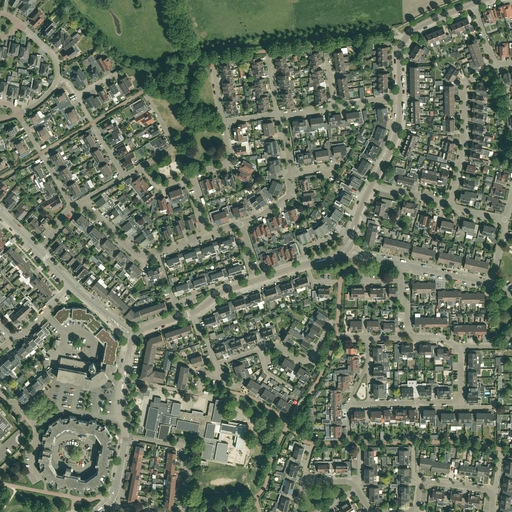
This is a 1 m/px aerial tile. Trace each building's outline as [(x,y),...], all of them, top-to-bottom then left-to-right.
[(23,0),(26,3),(20,10),(26,16),(33,9),(29,5),(33,0),(23,0)] [(511,17),(511,10),(511,5),(506,7),(505,5),(502,6),(505,16),(508,16),(508,17),(509,18),(511,17)] [(496,19),(505,16),(502,6),(498,7),(499,8),(494,10),(496,19)] [(37,9),(29,18),(32,20),(30,22),(35,27),(38,24),(39,25),(43,20),(39,17),(42,14),(42,13),(37,9)] [(486,11),(483,12),(485,17),(482,18),(484,23),(490,21),(491,24),(496,22),(492,10),(487,12),(486,11)] [(468,27),(470,32),(475,30),(473,24),(470,25),(467,18),(464,19),(463,18),(462,19),(462,18),(461,19),(462,20),(465,29),(468,27)] [(44,29),(41,33),(42,34),(42,35),(44,36),(45,36),(46,38),(49,35),(55,29),(52,26),(54,24),(49,19),(42,27),(44,29)] [(467,33),(465,29),(462,20),(458,22),(458,20),(457,21),(457,20),(455,21),(456,23),(459,31),(460,31),(463,30),(465,34),(467,33)] [(456,23),(453,24),(452,23),(451,23),(450,23),(450,25),(451,27),(449,29),(451,34),(457,32),(459,37),(459,36),(461,36),(460,31),(459,31),(456,23)] [(440,44),(443,43),(437,28),(436,28),(437,30),(434,31),(434,30),(432,31),(432,30),(431,31),(432,32),(435,41),(438,39),(440,44)] [(437,28),(443,43),(441,39),(444,37),(446,42),(451,40),(449,34),(446,35),(443,28),(440,29),(439,28),(438,28),(437,28)] [(71,38),(61,30),(50,41),(56,47),(60,43),(64,46),(71,38)] [(432,32),(429,34),(428,32),(427,33),(425,33),(426,35),(429,43),(433,42),(435,46),(437,45),(435,41),(432,32)] [(76,37),(73,39),(66,45),(69,48),(65,51),(61,54),(65,58),(68,56),(70,58),(77,53),(76,53),(79,51),(76,47),(73,49),(71,46),(79,40),(76,37)] [(7,53),(17,54),(18,44),(13,43),(13,42),(10,41),(7,53)] [(466,52),(478,47),(476,41),(468,44),(469,48),(465,49),(466,52)] [(502,46),(499,46),(496,46),(496,52),(499,52),(500,57),(503,57),(503,55),(509,55),(508,43),(502,43),(502,46)] [(387,53),(387,50),(388,50),(388,48),(389,48),(389,47),(387,47),(384,47),(384,44),(378,44),(378,51),(373,51),(373,53),(378,53),(387,53)] [(422,52),(427,55),(430,50),(425,46),(423,49),(416,45),(414,48),(413,47),(412,48),(411,49),(413,50),(421,55),(422,52)] [(25,58),(28,59),(30,47),(27,46),(27,48),(21,47),(19,57),(19,60),(19,61),(24,62),(24,61),(25,58)] [(343,54),(348,53),(347,47),(341,48),(341,51),(333,52),(334,56),(333,56),(333,57),(332,58),(333,59),(334,59),(343,57),(343,54)] [(467,55),(468,57),(480,52),(478,47),(466,52),(470,50),(471,53),(467,55)] [(310,59),(320,58),(319,52),(315,52),(315,49),(307,50),(308,54),(309,54),(310,59)] [(413,50),(411,53),(410,52),(409,53),(408,54),(410,55),(412,57),(410,59),(416,63),(419,57),(423,60),(425,57),(421,55),(413,50)] [(469,60),(470,62),(482,58),(480,52),(468,57),(472,55),(473,58),(469,60)] [(38,69),(38,66),(39,61),(40,58),(41,55),(37,54),(37,56),(31,55),(29,65),(35,66),(34,68),(35,69),(38,69)] [(275,58),(276,64),(286,63),(285,57),(287,57),(286,54),(279,55),(279,58),(275,58)] [(344,60),(349,59),(348,56),(343,57),(334,59),(335,62),(334,62),(334,63),(333,63),(333,65),(335,65),(335,64),(344,63),(344,60)] [(97,60),(100,66),(101,69),(104,67),(106,70),(112,67),(107,58),(104,60),(102,57),(97,60)] [(42,63),(43,62),(43,58),(40,58),(39,61),(38,66),(38,69),(37,73),(46,74),(48,64),(42,63)] [(253,68),(263,66),(262,60),(258,61),(257,58),(250,59),(251,62),(252,62),(253,68)] [(320,58),(310,59),(311,65),(310,65),(310,68),(317,67),(317,64),(321,63),(320,58)] [(482,58),(470,62),(474,61),(475,64),(471,65),(473,71),(479,68),(478,66),(484,63),(482,58)] [(101,70),(95,59),(90,62),(92,66),(91,67),(91,68),(92,69),(88,72),(92,79),(100,74),(98,71),(101,70)] [(378,63),(373,63),(373,69),(379,68),(379,65),(387,65),(387,62),(388,62),(388,60),(389,60),(389,59),(387,59),(378,59),(378,63)] [(220,71),(231,70),(230,64),(231,64),(230,61),(223,62),(224,65),(219,66),(220,71)] [(335,64),(335,65),(336,68),(334,68),(335,69),(334,69),(334,71),(336,70),(336,71),(339,70),(339,73),(346,72),(345,66),(350,65),(349,62),(344,63),(335,64)] [(281,70),(281,73),(289,71),(288,68),(287,68),(286,63),(276,64),(277,70),(281,70)] [(444,69),(456,76),(459,71),(451,67),(447,64),(446,66),(450,69),(448,71),(444,69)] [(252,74),(253,77),(260,76),(260,73),(264,72),(263,66),(253,68),(253,73),(252,74)] [(313,77),(323,75),(322,70),(318,70),(317,67),(310,68),(311,72),(312,71),(313,77)] [(76,75),(72,78),(78,87),(84,83),(82,80),(85,78),(80,68),(74,71),(76,75)] [(452,81),(456,76),(444,69),(443,71),(447,74),(443,79),(449,82),(450,80),(452,81)] [(231,75),(231,70),(220,71),(221,77),(225,77),(226,80),(233,79),(233,75),(231,75)] [(387,79),(387,76),(389,76),(389,75),(389,73),(387,73),(384,73),(384,70),(378,70),(378,77),(373,77),(373,80),(378,80),(387,79)] [(278,76),(278,82),(289,81),(288,75),(289,75),(289,71),(281,73),(282,76),(278,76)] [(511,85),(510,84),(509,78),(509,72),(507,72),(506,71),(503,72),(503,73),(504,79),(501,79),(502,85),(507,84),(507,85),(509,86),(511,85)] [(337,85),(338,85),(338,84),(347,83),(347,80),(352,79),(351,73),(345,74),(345,77),(337,78),(338,82),(337,82),(337,83),(336,84),(337,85)] [(309,87),(320,85),(320,82),(324,81),(323,75),(313,77),(313,82),(309,83),(309,87)] [(122,82),(119,84),(124,94),(129,91),(127,87),(132,84),(127,76),(125,77),(124,76),(123,76),(122,76),(122,77),(122,78),(120,79),(122,82)] [(255,86),(266,84),(265,78),(261,79),(260,76),(253,77),(253,80),(254,80),(255,86)] [(30,90),(34,91),(34,89),(39,90),(41,80),(32,79),(32,81),(31,86),(31,87),(30,87),(31,87),(30,90)] [(234,82),(233,79),(226,80),(226,83),(222,83),(223,89),(233,88),(232,82),(234,82)] [(23,80),(20,96),(25,97),(25,98),(29,99),(30,90),(31,87),(30,87),(31,87),(25,86),(26,82),(24,82),(25,80),(23,80)] [(289,81),(278,82),(279,88),(284,87),(284,90),(294,89),(295,89),(294,85),(290,86),(289,81)] [(1,82),(0,87),(0,91),(5,93),(5,94),(8,95),(8,96),(10,83),(1,82)] [(338,84),(338,85),(339,88),(338,88),(338,89),(337,89),(337,91),(339,90),(348,89),(348,86),(353,85),(352,82),(347,83),(338,84)] [(489,91),(485,91),(486,87),(487,87),(488,84),(486,82),(485,83),(480,82),(479,85),(477,85),(475,91),(482,92),(481,96),(483,96),(488,98),(489,91)] [(13,98),(17,99),(19,87),(10,86),(10,83),(8,96),(13,97),(13,98)] [(114,83),(109,86),(112,92),(109,94),(112,98),(117,95),(116,92),(119,91),(114,83)] [(255,95),(263,94),(262,91),(267,90),(266,84),(255,86),(256,91),(253,92),(253,95),(255,95)] [(315,95),(326,93),(325,87),(321,88),(320,85),(309,87),(310,90),(314,89),(315,95)] [(373,89),(373,92),(373,95),(380,95),(380,92),(387,92),(387,88),(389,88),(389,87),(389,85),(387,85),(378,86),(378,89),(373,89)] [(234,93),(233,88),(223,89),(224,95),(228,94),(229,97),(236,96),(235,93),(234,93)] [(339,90),(340,94),(338,94),(339,95),(338,95),(338,97),(340,96),(340,97),(343,96),(343,99),(350,98),(349,92),(354,91),(353,88),(348,89),(339,90)] [(99,99),(101,104),(102,104),(107,101),(106,98),(108,97),(104,89),(102,90),(101,90),(100,89),(99,90),(99,91),(99,92),(98,92),(101,97),(101,98),(99,99)] [(280,94),(281,100),(292,98),(291,93),(295,92),(294,89),(284,90),(285,93),(280,94)] [(58,106),(65,102),(63,100),(68,97),(67,96),(67,95),(65,91),(63,93),(62,93),(58,94),(58,95),(56,96),(59,102),(56,104),(58,106)] [(327,99),(326,93),(315,95),(316,100),(315,100),(315,104),(323,103),(322,100),(327,99)] [(258,103),(268,102),(267,96),(263,97),(263,94),(255,95),(256,98),(257,98),(258,103)] [(483,96),(481,96),(473,94),(472,100),(478,102),(478,104),(483,106),(485,100),(482,100),(483,96)] [(101,104),(99,99),(97,96),(94,98),(92,96),(86,99),(87,101),(86,103),(88,104),(90,107),(93,105),(95,108),(101,104)] [(236,105),(235,101),(235,100),(236,100),(236,96),(229,97),(229,101),(225,101),(226,107),(236,105)] [(292,98),(281,100),(282,106),(285,105),(286,109),(294,107),(294,104),(292,104),(292,98)] [(140,99),(132,104),(133,107),(135,106),(137,109),(132,112),(135,117),(146,111),(144,108),(146,107),(143,101),(142,102),(140,99)] [(268,102),(258,103),(259,109),(258,109),(258,113),(265,112),(265,108),(269,108),(268,102)] [(483,106),(478,104),(473,103),(472,109),(478,111),(478,114),(484,115),(485,111),(487,111),(488,107),(483,106)] [(69,118),(78,113),(75,109),(74,108),(69,110),(66,105),(60,109),(63,114),(66,113),(69,118)] [(236,105),(226,107),(226,113),(231,112),(231,115),(239,114),(238,111),(237,111),(236,105)] [(35,113),(32,115),(31,116),(29,118),(31,122),(31,121),(32,123),(37,120),(38,123),(44,119),(45,121),(52,116),(51,114),(50,113),(45,115),(44,114),(43,114),(41,111),(39,111),(35,113)] [(359,124),(360,124),(363,123),(362,117),(359,118),(358,111),(352,112),(354,121),(354,123),(357,123),(359,124)] [(354,121),(352,112),(346,113),(347,120),(344,120),(345,126),(350,125),(351,124),(350,122),(354,121)] [(70,128),(77,124),(76,121),(80,118),(79,117),(80,117),(78,113),(69,118),(72,123),(68,125),(70,128)] [(373,123),(381,124),(382,121),(388,120),(388,119),(388,118),(389,118),(388,114),(387,114),(387,113),(378,115),(379,121),(374,122),(373,123)] [(487,116),(484,115),(478,114),(473,113),(472,119),(479,120),(478,123),(484,124),(485,120),(486,120),(487,116)] [(150,114),(144,117),(143,114),(135,119),(137,122),(141,119),(145,126),(154,121),(150,114)] [(334,115),(336,124),(339,123),(339,126),(340,127),(345,126),(344,120),(341,120),(341,114),(334,115)] [(326,123),(327,130),(330,130),(330,125),(336,124),(334,115),(328,116),(329,122),(326,123)] [(316,118),(318,127),(321,126),(322,130),(327,129),(327,130),(326,123),(324,123),(323,117),(316,118)] [(314,127),(318,127),(316,118),(310,119),(311,125),(308,125),(309,132),(315,131),(314,127)] [(112,119),(110,120),(101,125),(105,131),(108,130),(109,132),(118,127),(115,123),(115,122),(114,119),(112,119)] [(264,129),(273,128),(272,122),(266,123),(265,119),(258,121),(259,124),(261,124),(262,130),(264,129)] [(309,132),(308,125),(306,126),(305,120),(304,120),(304,119),(303,119),(299,119),(299,120),(300,129),(303,129),(304,132),(306,132),(306,136),(310,135),(309,132)] [(292,137),(295,136),(294,134),(297,133),(297,130),(300,129),(299,120),(292,121),(293,128),(291,128),(292,137)] [(49,123),(47,125),(45,122),(40,125),(41,128),(37,130),(37,132),(39,136),(48,131),(52,129),(49,123)] [(242,129),(245,129),(247,129),(247,126),(246,127),(246,123),(237,125),(238,128),(233,129),(234,134),(242,133),(242,129)] [(377,129),(376,132),(384,135),(385,135),(386,135),(387,131),(386,130),(386,129),(380,127),(381,124),(373,123),(373,125),(374,125),(373,128),(377,129)] [(16,125),(13,127),(9,128),(9,129),(7,131),(10,136),(6,138),(8,141),(15,136),(14,134),(18,131),(18,130),(18,129),(16,125)] [(454,130),(454,125),(442,125),(443,133),(447,133),(447,130),(454,130)] [(478,135),(484,137),(487,138),(492,139),(493,135),(485,133),(485,131),(483,131),(483,127),(474,125),(472,131),(479,133),(478,135)] [(157,126),(152,129),(150,126),(145,129),(148,134),(150,132),(153,136),(161,132),(157,126)] [(273,128),(264,129),(265,135),(261,136),(262,139),(261,139),(268,138),(268,135),(274,134),(273,128)] [(112,144),(119,140),(120,142),(124,140),(124,139),(121,134),(118,129),(111,133),(113,136),(109,138),(112,144)] [(48,131),(39,136),(42,140),(43,141),(48,138),(50,143),(58,138),(57,136),(55,137),(54,135),(51,136),(48,131)] [(83,144),(85,143),(93,138),(92,135),(91,136),(90,134),(88,135),(86,132),(78,137),(80,139),(83,144)] [(368,139),(375,142),(376,139),(382,141),(383,140),(384,140),(385,136),(384,136),(384,135),(376,132),(375,136),(371,134),(370,137),(369,139),(368,139)] [(242,133),(234,134),(235,140),(241,139),(241,142),(248,141),(247,136),(243,137),(242,133)] [(408,133),(407,138),(415,141),(416,138),(419,139),(420,137),(408,133)] [(484,137),(478,135),(474,135),(473,140),(479,142),(479,145),(482,145),(487,147),(488,142),(486,141),(487,138),(484,137)] [(85,153),(88,151),(95,147),(93,144),(95,143),(94,141),(95,140),(93,138),(85,143),(87,146),(85,149),(86,151),(84,152),(85,153)] [(164,139),(160,141),(158,138),(151,142),(155,148),(158,146),(160,149),(168,145),(167,144),(168,143),(166,139),(165,140),(164,139)] [(269,142),(268,138),(261,139),(261,143),(263,143),(263,145),(266,145),(267,148),(276,146),(277,146),(277,145),(277,141),(276,141),(275,141),(269,142)] [(407,138),(405,143),(416,147),(417,145),(414,144),(415,141),(407,138)] [(24,140),(23,139),(18,142),(17,139),(11,142),(13,145),(14,144),(18,149),(26,144),(24,140)] [(366,147),(377,153),(380,148),(374,144),(375,142),(368,139),(367,141),(369,141),(367,144),(366,147)] [(443,141),(441,146),(453,149),(454,143),(443,141)] [(236,148),(237,155),(247,153),(246,151),(249,148),(248,142),(241,143),(241,146),(240,147),(236,148)] [(125,145),(124,143),(116,147),(118,152),(117,153),(119,157),(129,151),(125,145)] [(339,143),(332,144),(330,144),(330,145),(331,150),(333,150),(334,156),(340,155),(339,146),(339,143)] [(477,154),(480,154),(483,155),(484,149),(481,149),(482,145),(479,145),(472,143),(471,149),(477,151),(477,154)] [(29,150),(28,148),(29,148),(26,144),(18,149),(21,154),(19,155),(20,158),(30,152),(29,150)] [(321,150),(323,159),(329,158),(328,152),(331,152),(331,150),(330,145),(324,146),(325,150),(321,150)] [(276,146),(267,148),(267,151),(264,152),(264,154),(262,155),(262,158),(271,157),(270,153),(277,152),(278,152),(278,151),(277,147),(276,147),(276,146)] [(312,148),(313,154),(316,154),(317,160),(323,159),(321,150),(318,151),(318,149),(316,148),(315,148),(312,148),(312,146),(312,148)] [(60,147),(58,148),(51,152),(53,155),(51,156),(52,158),(51,159),(53,161),(62,156),(59,152),(62,150),(60,147)] [(93,158),(102,153),(101,150),(100,151),(98,148),(96,150),(95,147),(88,151),(85,153),(86,155),(90,153),(93,158)] [(374,158),(377,153),(366,147),(361,155),(360,154),(367,158),(368,155),(374,158)] [(303,153),(305,162),(311,161),(310,155),(313,154),(312,148),(310,148),(308,149),(306,149),(307,153),(303,153)] [(410,155),(411,151),(403,149),(401,154),(413,158),(413,156),(410,155)] [(305,162),(303,153),(300,154),(300,150),(294,151),(295,157),(298,157),(299,163),(305,162)] [(440,151),(439,157),(451,159),(452,154),(443,152),(440,151)] [(479,158),(480,154),(477,154),(470,152),(469,158),(474,159),(473,162),(488,165),(489,162),(482,160),(483,158),(479,158)] [(102,153),(93,158),(96,163),(95,163),(97,166),(103,162),(102,159),(104,158),(102,156),(103,155),(102,153)] [(125,158),(126,161),(123,163),(126,168),(134,164),(132,160),(136,158),(133,153),(125,158)] [(365,160),(367,158),(360,154),(359,157),(360,157),(358,160),(362,161),(360,164),(368,169),(369,169),(371,165),(370,164),(371,163),(365,160)] [(67,160),(65,161),(64,161),(62,156),(53,161),(54,164),(55,163),(57,166),(58,165),(60,167),(69,162),(67,160)] [(271,160),(271,157),(262,158),(265,158),(266,163),(269,163),(270,167),(279,165),(278,159),(271,160)] [(9,167),(8,165),(6,166),(3,160),(1,162),(0,160),(0,169),(2,168),(4,171),(9,167)] [(239,168),(251,174),(254,169),(251,168),(253,165),(243,160),(239,168)] [(69,162),(60,167),(61,170),(60,171),(61,173),(60,174),(61,176),(70,171),(69,168),(69,167),(71,166),(72,164),(70,161),(69,162)] [(100,170),(102,173),(111,167),(109,165),(108,166),(107,163),(105,164),(103,162),(97,166),(94,167),(97,171),(100,170)] [(33,171),(35,174),(42,169),(39,164),(35,166),(34,163),(27,167),(30,172),(33,171)] [(475,173),(475,170),(477,170),(479,164),(476,163),(475,166),(467,165),(466,171),(475,173)] [(368,169),(360,164),(357,170),(353,167),(351,170),(358,174),(359,171),(365,174),(368,169)] [(267,171),(267,176),(276,175),(276,172),(280,171),(279,165),(270,167),(270,170),(267,171)] [(111,167),(102,173),(104,177),(102,179),(104,182),(111,178),(109,175),(112,173),(111,171),(112,170),(111,167)] [(402,184),(404,175),(405,170),(401,169),(401,168),(396,167),(394,175),(398,175),(396,182),(402,184)] [(248,179),(251,174),(239,168),(235,176),(244,181),(246,178),(248,179)] [(34,185),(37,184),(43,180),(42,177),(46,175),(42,169),(35,174),(33,175),(34,178),(34,179),(36,181),(35,182),(35,183),(34,184),(34,185)] [(439,172),(439,173),(436,184),(441,186),(442,180),(446,181),(448,170),(442,169),(441,173),(439,172)] [(74,173),(72,174),(70,171),(61,176),(63,179),(64,178),(65,180),(67,179),(68,182),(77,177),(76,174),(74,173)] [(353,172),(351,175),(351,174),(349,175),(349,176),(348,177),(348,179),(351,181),(359,185),(360,185),(361,183),(360,182),(361,180),(359,179),(361,176),(353,172)] [(413,186),(414,179),(417,180),(418,174),(410,172),(410,173),(407,185),(413,186)] [(496,176),(495,182),(500,184),(501,181),(507,182),(509,175),(500,173),(499,177),(496,176)] [(228,174),(221,176),(224,185),(231,183),(231,185),(235,184),(232,175),(229,177),(228,174)] [(271,186),(281,190),(283,185),(282,184),(274,181),(275,179),(276,179),(276,175),(267,176),(267,179),(270,179),(270,181),(271,182),(272,184),(271,186)] [(305,176),(304,177),(304,179),(299,180),(300,184),(301,183),(302,190),(308,189),(308,187),(309,186),(308,183),(312,183),(311,175),(305,176)] [(137,187),(144,181),(140,176),(135,180),(133,177),(132,178),(131,177),(128,179),(124,182),(127,185),(129,184),(134,189),(137,187)] [(77,177),(68,182),(70,185),(68,186),(69,188),(68,188),(70,191),(79,186),(76,181),(79,180),(77,177)] [(464,179),(462,187),(473,189),(474,184),(478,185),(480,179),(472,177),(471,180),(464,179)] [(216,192),(215,189),(221,188),(219,182),(216,183),(214,178),(208,180),(208,179),(211,189),(213,193),(216,192)] [(211,189),(208,179),(202,181),(204,186),(201,187),(204,196),(209,194),(208,189),(211,188),(211,189)] [(42,192),(44,190),(52,186),(49,180),(45,183),(43,180),(37,184),(34,185),(35,185),(37,184),(40,189),(40,190),(41,191),(42,192)] [(137,187),(134,189),(141,198),(146,193),(144,190),(148,186),(144,181),(137,187)] [(359,185),(351,181),(348,186),(341,182),(340,185),(343,187),(352,192),(348,190),(350,187),(356,190),(357,188),(358,188),(359,186),(358,185),(359,185)] [(505,189),(502,188),(503,185),(494,183),(492,189),(495,190),(494,193),(504,196),(505,189)] [(52,186),(44,190),(46,194),(43,195),(46,200),(53,196),(51,194),(55,191),(52,186)] [(81,187),(80,188),(79,186),(70,191),(71,194),(72,193),(74,195),(75,194),(77,197),(84,193),(87,191),(85,188),(84,188),(83,187),(81,187)] [(279,195),(281,190),(271,186),(269,189),(267,188),(266,190),(263,192),(267,197),(273,193),(277,195),(277,194),(279,195)] [(342,197),(349,201),(350,201),(351,199),(351,198),(352,196),(350,195),(352,192),(343,187),(344,187),(342,190),(339,195),(342,197)] [(181,188),(175,190),(179,202),(179,201),(180,202),(181,203),(182,202),(184,202),(184,201),(185,200),(188,199),(186,193),(183,194),(181,188)] [(168,199),(169,202),(170,205),(179,202),(175,190),(169,192),(171,198),(168,199)] [(259,196),(256,198),(262,206),(266,202),(265,200),(267,197),(263,192),(261,190),(257,193),(259,196)] [(98,206),(99,207),(106,201),(110,198),(104,191),(99,195),(101,198),(95,202),(98,206)] [(467,203),(469,203),(470,199),(472,200),(472,199),(475,199),(476,193),(467,191),(466,195),(461,194),(459,201),(463,202),(463,203),(464,204),(465,204),(467,203)] [(18,200),(15,197),(16,196),(12,192),(7,198),(9,200),(5,205),(10,209),(18,200)] [(154,213),(155,206),(156,199),(154,199),(152,197),(154,196),(151,192),(142,198),(147,204),(149,202),(152,205),(151,213),(154,213)] [(312,205),(312,203),(311,199),(315,198),(314,192),(303,194),(304,197),(302,197),(303,204),(305,204),(305,205),(307,204),(307,206),(312,205)] [(499,199),(494,197),(488,196),(487,201),(490,202),(489,203),(491,204),(491,207),(501,209),(502,203),(498,202),(499,199)] [(46,209),(48,207),(52,205),(54,209),(62,204),(59,198),(57,200),(55,197),(43,204),(46,209)] [(115,204),(113,202),(114,202),(110,197),(110,198),(106,201),(99,207),(102,211),(108,206),(110,208),(115,204)] [(170,205),(169,202),(167,203),(164,197),(158,199),(161,210),(166,208),(168,214),(173,212),(170,205)] [(244,205),(248,203),(247,199),(246,197),(243,198),(244,201),(241,202),(242,205),(238,206),(241,215),(247,213),(244,205)] [(251,197),(247,199),(248,203),(248,205),(253,204),(257,209),(262,206),(256,198),(253,200),(251,197)] [(336,200),(334,203),(343,209),(339,206),(341,203),(347,206),(348,204),(349,204),(350,202),(349,201),(342,197),(339,202),(336,200)] [(389,207),(389,204),(391,205),(392,200),(384,199),(383,203),(377,201),(376,207),(385,209),(385,206),(389,207)] [(407,211),(409,203),(404,201),(402,207),(399,206),(397,214),(401,215),(402,210),(407,211)] [(26,207),(22,203),(17,207),(20,210),(15,214),(20,219),(27,212),(24,209),(26,207)] [(334,210),(332,213),(339,218),(340,218),(341,218),(342,216),(341,215),(343,213),(341,212),(343,209),(334,203),(335,204),(332,207),(333,209),(334,210)] [(409,203),(407,211),(411,212),(410,216),(415,217),(417,211),(414,210),(415,204),(409,203)] [(112,218),(112,219),(119,213),(123,210),(126,208),(123,205),(120,207),(117,204),(113,208),(114,210),(109,215),(112,218)] [(241,215),(238,206),(232,208),(231,205),(229,206),(231,212),(233,211),(235,217),(241,215)] [(218,209),(222,221),(228,219),(226,213),(229,212),(227,207),(223,208),(222,209),(223,212),(219,213),(218,209)] [(295,224),(294,222),(294,220),(298,218),(297,214),(300,213),(299,207),(292,210),(292,209),(287,210),(288,211),(287,211),(290,217),(286,219),(289,227),(295,224)] [(384,212),(385,209),(376,207),(374,213),(381,214),(380,217),(388,219),(389,215),(387,214),(387,213),(384,212)] [(222,221),(218,209),(210,212),(212,218),(214,217),(216,223),(222,221)] [(123,210),(119,213),(112,219),(116,223),(121,218),(123,221),(128,217),(125,213),(123,210)] [(326,215),(324,217),(331,225),(328,222),(331,219),(336,223),(337,221),(338,221),(340,219),(339,218),(332,213),(329,211),(326,215)] [(32,213),(30,215),(26,220),(29,223),(28,223),(35,229),(34,229),(38,233),(43,227),(42,226),(49,219),(45,215),(39,221),(40,222),(39,223),(34,219),(36,216),(32,213)] [(194,213),(193,214),(190,215),(191,218),(185,220),(188,229),(194,227),(192,220),(195,219),(194,219),(196,219),(194,213)] [(416,224),(415,225),(419,226),(418,227),(425,229),(425,225),(427,216),(426,215),(426,214),(423,213),(422,214),(421,214),(419,224),(416,223),(416,224)] [(79,225),(85,218),(81,214),(78,217),(76,215),(71,220),(74,223),(75,221),(79,225)] [(275,216),(279,228),(279,229),(286,226),(287,225),(285,218),(282,219),(280,214),(275,216)] [(125,231),(133,225),(136,223),(131,216),(126,220),(128,222),(122,227),(125,231)] [(279,228),(275,216),(274,216),(275,216),(269,218),(271,224),(268,225),(270,231),(279,228)] [(428,216),(427,216),(425,225),(428,226),(427,231),(433,233),(436,222),(433,221),(433,218),(427,217),(428,216)] [(318,224),(317,224),(324,233),(325,234),(326,233),(326,232),(329,230),(327,228),(331,225),(324,217),(324,218),(320,222),(317,224),(318,224)] [(85,218),(79,225),(84,229),(82,230),(84,232),(89,227),(87,225),(90,222),(85,218)] [(182,232),(181,230),(184,229),(181,219),(176,221),(177,224),(173,226),(176,234),(182,232)] [(440,228),(446,230),(448,221),(442,220),(440,227),(437,226),(436,232),(439,233),(440,228)] [(463,233),(463,230),(467,231),(469,222),(463,220),(462,227),(458,226),(457,232),(463,233)] [(448,221),(446,230),(452,231),(451,235),(454,236),(455,230),(452,229),(454,223),(448,221)] [(466,234),(469,235),(476,236),(477,230),(474,229),(475,223),(469,222),(467,231),(466,234)] [(136,223),(133,225),(125,231),(126,232),(129,235),(135,231),(136,233),(141,229),(136,223)] [(258,225),(261,235),(262,238),(261,235),(261,234),(264,233),(265,236),(270,234),(267,226),(265,227),(263,223),(258,225)] [(312,226),(310,227),(313,236),(312,233),(315,231),(319,237),(321,235),(322,236),(323,235),(323,234),(324,233),(317,224),(313,227),(312,226)] [(378,230),(377,229),(378,226),(369,224),(367,230),(376,232),(378,232),(378,230)] [(164,226),(165,230),(161,231),(164,240),(170,238),(169,235),(172,234),(169,225),(164,226)] [(259,239),(262,238),(261,235),(258,225),(258,226),(257,226),(257,225),(256,225),(253,226),(253,227),(253,228),(252,228),(253,230),(250,231),(254,242),(259,240),(259,239)] [(488,235),(490,226),(484,225),(482,231),(479,231),(478,237),(484,238),(485,235),(488,235)] [(91,239),(98,230),(94,226),(91,229),(89,227),(84,232),(91,239)] [(496,228),(490,226),(488,235),(491,236),(490,240),(493,240),(492,242),(496,243),(498,235),(494,234),(496,228)] [(313,236),(310,227),(309,227),(310,228),(307,229),(302,231),(301,230),(305,241),(306,242),(308,241),(308,240),(311,239),(310,237),(313,236)] [(139,242),(139,243),(152,232),(147,237),(144,234),(148,231),(145,228),(140,232),(142,234),(136,238),(139,242)] [(96,246),(97,245),(102,239),(100,237),(103,234),(98,230),(91,239),(95,242),(94,244),(96,246)] [(305,241),(301,230),(296,232),(293,233),(294,238),(298,237),(300,243),(302,242),(303,243),(305,242),(305,241)] [(367,230),(366,236),(375,238),(376,232),(367,230)] [(154,238),(152,232),(139,243),(140,243),(143,247),(149,242),(150,245),(155,241),(153,238),(154,238)] [(236,244),(235,242),(233,236),(228,237),(229,239),(225,240),(228,250),(231,249),(230,247),(233,245),(236,244)] [(375,238),(366,236),(365,243),(373,244),(375,238)] [(51,248),(56,252),(64,244),(57,238),(52,243),(55,245),(51,248)] [(104,251),(111,242),(107,238),(104,241),(102,239),(97,245),(96,246),(95,247),(99,250),(101,248),(104,251)] [(383,247),(389,248),(391,239),(385,238),(383,247)] [(395,249),(397,241),(391,239),(389,248),(395,249)] [(223,252),(226,251),(228,250),(225,240),(221,241),(221,240),(216,241),(219,251),(222,250),(223,252)] [(219,251),(216,241),(211,243),(211,245),(207,246),(210,253),(211,257),(217,255),(216,252),(219,251)] [(403,242),(397,241),(395,249),(401,251),(403,242)] [(104,251),(108,255),(110,257),(115,251),(113,249),(116,246),(111,242),(104,251)] [(403,242),(401,251),(408,252),(410,243),(403,242)] [(411,255),(416,257),(419,247),(416,246),(417,242),(414,242),(411,255)] [(287,247),(291,258),(292,259),(295,258),(296,256),(295,252),(298,251),(295,243),(290,245),(291,248),(288,249),(287,247)] [(56,252),(58,254),(63,259),(70,250),(71,250),(71,249),(68,247),(68,248),(64,244),(56,252)] [(419,247),(416,257),(422,258),(425,244),(423,244),(422,247),(419,247)] [(210,253),(207,246),(204,247),(203,246),(198,247),(203,261),(202,258),(205,257),(204,255),(210,253)] [(291,258),(287,247),(284,248),(283,246),(278,248),(281,257),(284,256),(285,259),(286,260),(289,259),(290,257),(290,258),(291,258)] [(430,249),(428,259),(433,261),(437,247),(434,246),(433,250),(430,249)] [(5,259),(6,258),(14,251),(10,247),(5,252),(3,250),(0,252),(0,255),(1,256),(1,255),(5,259)] [(203,261),(198,247),(193,249),(194,251),(190,252),(193,262),(196,261),(195,258),(197,258),(199,262),(203,261)] [(437,261),(443,263),(445,253),(442,252),(443,248),(440,248),(437,261)] [(71,250),(70,250),(63,259),(63,258),(65,260),(65,261),(70,265),(77,256),(75,258),(73,256),(75,254),(71,250)] [(268,254),(268,255),(272,264),(277,262),(275,257),(278,256),(276,250),(271,252),(272,254),(269,255),(268,254)] [(443,263),(448,264),(452,250),(449,250),(448,253),(445,253),(443,263)] [(10,262),(18,255),(16,252),(15,252),(14,251),(6,258),(7,260),(8,260),(10,262)] [(115,251),(110,257),(113,259),(114,257),(118,261),(124,254),(120,251),(117,253),(115,251)] [(181,253),(183,259),(184,263),(187,262),(187,261),(190,260),(191,263),(193,262),(190,252),(186,253),(186,252),(181,253)] [(456,255),(454,265),(460,267),(463,253),(460,252),(459,256),(456,255)] [(173,258),(176,268),(179,267),(178,264),(181,263),(180,260),(183,259),(181,253),(176,255),(176,257),(173,258)] [(272,264),(268,255),(265,256),(264,253),(258,255),(261,261),(264,260),(266,265),(271,264),(272,264)] [(118,261),(116,263),(121,267),(120,268),(122,270),(123,269),(128,263),(126,261),(129,258),(128,258),(129,257),(126,254),(125,255),(124,254),(118,261)] [(469,269),(472,259),(469,258),(469,254),(467,254),(463,267),(469,269)] [(22,259),(18,255),(10,262),(14,266),(16,264),(22,259)] [(74,273),(82,265),(80,262),(81,260),(77,256),(70,265),(73,261),(75,263),(72,267),(75,270),(73,272),(74,273)] [(472,259),(469,269),(475,270),(478,256),(475,256),(475,259),(472,259)] [(176,268),(173,258),(169,259),(168,257),(163,259),(165,265),(168,264),(169,267),(172,266),(173,269),(176,268)] [(483,261),(480,271),(486,273),(489,259),(487,258),(486,262),(483,261)] [(26,263),(22,259),(16,264),(20,269),(26,263)] [(234,267),(236,274),(240,273),(240,274),(245,273),(243,267),(241,268),(239,262),(233,264),(234,267)] [(19,275),(20,276),(29,268),(28,267),(29,266),(26,263),(20,269),(18,271),(20,273),(19,274),(19,275)] [(129,275),(137,267),(133,263),(130,266),(128,263),(123,269),(129,275)] [(81,280),(89,271),(85,268),(85,267),(82,265),(74,273),(79,278),(79,277),(82,279),(81,280)] [(157,266),(153,268),(156,277),(159,276),(159,278),(165,277),(163,270),(160,271),(159,267),(158,267),(157,266)] [(133,279),(135,276),(138,279),(141,275),(139,273),(142,271),(137,267),(129,275),(133,279)] [(232,275),(236,274),(234,267),(228,268),(228,267),(225,268),(228,278),(233,277),(232,275)] [(33,272),(29,268),(20,276),(24,280),(23,281),(25,283),(29,279),(28,276),(33,272)] [(154,281),(153,278),(156,277),(153,268),(148,269),(148,271),(148,272),(145,273),(146,276),(148,282),(149,283),(154,281)] [(223,280),(228,278),(225,268),(222,270),(222,271),(216,272),(216,273),(219,280),(222,278),(223,280)] [(215,281),(219,280),(216,273),(216,272),(216,270),(213,271),(214,273),(208,275),(211,284),(216,283),(215,281)] [(89,271),(81,280),(86,284),(86,283),(89,285),(96,278),(92,274),(90,276),(87,273),(89,271)] [(201,275),(198,276),(201,286),(205,284),(206,286),(211,284),(208,275),(207,273),(203,274),(204,277),(202,277),(201,275)] [(28,284),(32,288),(40,280),(36,276),(31,281),(29,279),(25,283),(27,285),(28,284)] [(190,280),(193,290),(198,288),(198,287),(201,286),(198,276),(195,276),(196,279),(193,280),(193,279),(190,280)] [(307,276),(302,278),(304,286),(307,285),(308,288),(310,289),(312,288),(311,284),(309,285),(307,276)] [(304,286),(302,278),(296,280),(297,282),(295,283),(296,289),(304,286)] [(41,281),(40,280),(32,288),(34,289),(37,287),(39,289),(45,283),(42,281),(41,281)] [(188,292),(193,290),(190,280),(187,281),(187,282),(182,284),(181,281),(184,291),(188,290),(188,292)] [(101,284),(97,281),(92,287),(96,290),(101,284)] [(173,287),(174,290),(176,296),(181,294),(180,293),(184,291),(181,281),(178,282),(179,285),(176,286),(173,287)] [(296,289),(295,283),(292,284),(291,282),(286,283),(289,294),(290,294),(291,296),(298,294),(297,291),(296,289)] [(47,286),(45,283),(39,289),(41,292),(38,294),(39,296),(38,297),(48,289),(46,287),(47,286)] [(282,288),(279,289),(282,297),(282,296),(284,296),(289,294),(286,283),(281,285),(282,288)] [(105,288),(101,284),(96,290),(100,294),(105,288)] [(275,287),(270,289),(274,300),(282,297),(279,289),(276,290),(275,287)] [(397,291),(395,291),(395,287),(389,288),(389,292),(386,292),(386,300),(391,300),(391,297),(397,297),(397,291)] [(104,298),(106,296),(109,292),(105,288),(100,294),(104,298)] [(312,297),(319,297),(319,301),(324,301),(324,297),(324,288),(318,288),(318,291),(312,291),(312,297)] [(329,288),(324,288),(324,297),(332,297),(332,295),(332,291),(329,291),(329,288)] [(358,297),(358,288),(351,288),(352,292),(348,292),(348,300),(354,300),(354,297),(358,297)] [(364,288),(358,288),(358,297),(362,297),(362,300),(367,300),(367,292),(364,292),(364,288)] [(370,292),(367,292),(367,300),(373,300),(373,297),(377,297),(376,288),(370,288),(370,292)] [(386,300),(386,292),(383,292),(383,288),(376,288),(377,297),(377,300),(381,300),(386,300)] [(51,292),(48,289),(38,297),(40,299),(42,297),(44,299),(45,298),(48,301),(52,297),(49,294),(51,292)] [(274,300),(270,289),(265,290),(266,293),(263,294),(265,300),(268,307),(270,307),(270,301),(274,300)] [(110,300),(115,294),(111,290),(109,292),(106,296),(110,300)] [(257,302),(265,300),(263,294),(260,295),(259,292),(254,294),(257,302)] [(119,297),(115,294),(110,300),(113,303),(119,297)] [(258,304),(257,302),(254,294),(249,296),(250,298),(247,299),(249,305),(250,307),(258,304)] [(21,305),(27,312),(31,308),(26,303),(28,301),(24,297),(22,299),(24,301),(21,305)] [(119,297),(113,303),(117,307),(123,301),(119,297)] [(244,297),(239,299),(241,308),(249,305),(247,299),(245,300),(244,297)] [(234,303),(232,304),(232,306),(234,312),(234,310),(241,308),(239,299),(234,301),(234,303)] [(127,305),(123,301),(117,307),(121,310),(127,305)] [(226,315),(234,312),(232,306),(232,304),(231,304),(232,306),(229,307),(228,305),(223,306),(226,315)] [(18,311),(24,316),(26,314),(26,313),(27,312),(21,305),(20,305),(21,305),(19,306),(21,308),(18,311)] [(121,310),(125,314),(131,308),(127,305),(121,310)] [(108,376),(108,374),(112,372),(112,369),(115,370),(117,369),(117,365),(116,363),(114,362),(115,356),(117,346),(116,345),(117,341),(115,339),(115,338),(94,316),(95,315),(93,313),(92,312),(91,312),(90,312),(89,311),(86,311),(86,308),(72,307),(72,308),(67,308),(66,309),(64,306),(54,316),(61,324),(69,316),(72,316),(72,318),(86,319),(88,321),(86,323),(104,342),(106,339),(107,341),(103,360),(96,365),(93,362),(91,364),(90,362),(88,361),(88,362),(61,357),(60,359),(59,359),(58,365),(59,365),(57,378),(84,383),(83,385),(84,387),(88,388),(90,387),(91,384),(93,385),(97,382),(99,383),(101,381),(102,382),(106,379),(106,378),(108,376)] [(226,315),(223,306),(218,308),(219,310),(216,311),(218,317),(219,320),(227,317),(226,315)] [(142,318),(139,310),(135,311),(133,311),(131,308),(125,314),(130,318),(136,320),(142,318)] [(312,319),(312,320),(322,326),(325,321),(324,320),(326,317),(326,318),(328,315),(319,309),(314,316),(312,315),(310,318),(312,319)] [(10,310),(7,313),(6,313),(4,315),(5,316),(7,318),(8,320),(10,318),(15,323),(19,319),(12,312),(11,311),(10,310)] [(12,312),(19,319),(20,318),(21,319),(24,316),(18,311),(16,313),(13,310),(11,311),(12,312)] [(215,315),(209,317),(212,325),(220,323),(219,320),(218,317),(215,318),(215,315)] [(350,329),(356,329),(356,320),(352,321),(352,316),(348,316),(348,323),(350,323),(350,329)] [(206,327),(207,327),(212,325),(209,317),(204,319),(205,321),(204,322),(206,328),(206,327)] [(362,323),(364,323),(364,317),(359,317),(359,320),(356,320),(356,329),(362,329),(362,323)] [(364,317),(364,323),(367,323),(367,329),(368,329),(368,330),(369,331),(371,331),(372,330),(372,329),(373,329),(373,320),(370,320),(370,317),(364,317)] [(376,320),(373,320),(373,329),(378,329),(378,323),(381,323),(381,319),(381,317),(376,317),(376,320)] [(381,319),(381,323),(381,325),(383,325),(383,331),(389,331),(389,322),(389,320),(386,320),(386,319),(381,319)] [(389,322),(389,331),(395,331),(395,325),(398,325),(398,319),(395,319),(395,322),(389,322)] [(307,327),(317,334),(320,328),(318,327),(319,324),(322,326),(312,320),(309,324),(311,326),(309,329),(307,327)] [(266,327),(266,330),(269,338),(274,336),(274,334),(276,333),(273,324),(266,327)] [(36,331),(42,338),(46,334),(47,335),(50,332),(45,327),(43,325),(40,327),(41,328),(37,332),(36,331)] [(317,334),(307,327),(304,332),(304,331),(301,335),(302,335),(312,342),(315,336),(316,333),(317,334)] [(295,331),(290,328),(288,332),(284,330),(281,334),(282,334),(280,338),(285,341),(289,336),(292,337),(292,336),(295,331)] [(261,338),(259,332),(258,330),(250,332),(251,335),(254,343),(259,342),(258,339),(261,338)] [(264,340),(269,338),(266,330),(259,332),(261,338),(263,337),(264,340)] [(30,339),(36,345),(38,343),(39,344),(44,340),(42,338),(36,331),(31,336),(32,337),(30,339)] [(295,331),(292,336),(299,340),(302,336),(295,331)] [(161,334),(151,338),(150,338),(147,341),(140,378),(163,382),(165,372),(152,370),(156,346),(164,343),(161,334)] [(248,345),(254,343),(251,335),(243,338),(245,344),(248,343),(248,345)] [(312,342),(302,335),(302,336),(299,340),(302,341),(299,345),(303,347),(303,348),(306,350),(310,344),(308,343),(310,340),(312,342)] [(29,338),(22,344),(29,352),(30,353),(37,347),(36,345),(30,339),(29,338)] [(245,344),(243,338),(235,340),(238,349),(243,347),(242,345),(245,344)] [(233,350),(238,349),(235,340),(227,343),(229,349),(232,348),(233,350)] [(218,343),(219,346),(222,354),(227,352),(226,350),(229,349),(227,343),(226,341),(218,343)] [(407,357),(413,357),(416,357),(416,350),(413,350),(413,345),(410,345),(410,343),(407,344),(407,357)] [(425,354),(425,343),(422,343),(422,344),(419,344),(419,350),(416,350),(416,357),(420,357),(420,354),(425,354)] [(428,343),(425,343),(425,354),(431,354),(431,357),(434,357),(434,352),(434,350),(431,350),(431,344),(428,344),(428,343)] [(25,357),(29,352),(22,344),(23,345),(18,349),(17,348),(15,351),(21,358),(24,356),(25,357)] [(219,346),(218,345),(216,346),(216,347),(215,344),(212,345),(213,348),(214,348),(217,356),(222,354),(219,346)] [(373,347),(373,353),(382,353),(382,349),(385,349),(385,344),(379,344),(379,347),(373,347)] [(407,357),(407,344),(404,344),(404,345),(401,345),(401,350),(398,350),(398,357),(407,357)] [(343,353),(343,356),(352,356),(352,353),(357,353),(357,347),(345,347),(345,353),(343,353)] [(434,352),(434,357),(434,360),(440,360),(440,356),(443,356),(443,351),(443,349),(437,349),(437,352),(434,352)] [(169,370),(173,352),(166,350),(162,369),(169,370)] [(469,359),(482,359),(482,356),(481,355),(480,355),(480,350),(473,350),(473,353),(469,353),(469,359)] [(20,362),(19,360),(21,358),(15,351),(8,357),(16,366),(20,362)] [(447,361),(448,361),(448,365),(452,365),(452,362),(452,354),(449,355),(449,351),(443,351),(443,356),(443,358),(447,358),(447,361)] [(380,362),(389,362),(389,359),(386,357),(384,357),(384,353),(382,353),(373,353),(373,359),(380,359),(380,362)] [(352,356),(343,356),(343,359),(347,359),(347,364),(359,364),(359,359),(354,359),(354,356),(352,356)] [(3,361),(1,364),(10,373),(12,371),(11,370),(16,366),(8,357),(7,357),(8,358),(4,362),(3,361)] [(285,369),(290,361),(289,361),(290,360),(286,358),(286,359),(285,358),(281,363),(279,362),(276,367),(278,369),(280,366),(285,369)] [(234,366),(236,372),(245,369),(244,367),(249,365),(248,362),(246,362),(245,359),(239,361),(240,364),(234,366)] [(473,366),(473,369),(480,368),(480,364),(482,362),(482,359),(469,359),(469,366),(473,366)] [(290,361),(285,369),(288,371),(286,374),(291,376),(294,371),(292,370),(295,364),(294,364),(295,363),(291,361),(290,361)] [(389,365),(389,362),(380,362),(380,365),(373,365),(373,371),(386,371),(386,365),(389,365)] [(5,373),(8,375),(10,373),(1,364),(0,364),(0,375),(4,372),(5,373)] [(359,369),(359,364),(347,364),(347,369),(344,369),(344,372),(349,372),(354,372),(354,369),(359,369)] [(51,367),(47,371),(45,370),(40,374),(41,375),(38,377),(45,384),(48,382),(47,381),(51,377),(50,375),(54,371),(51,367)] [(291,376),(289,379),(292,380),(295,375),(300,378),(305,370),(300,367),(296,373),(294,371),(291,376)] [(245,369),(236,372),(238,378),(243,376),(246,379),(251,375),(250,374),(248,368),(245,369)] [(480,374),(480,368),(473,369),(473,371),(469,371),(469,374),(468,374),(468,375),(468,378),(477,378),(477,374),(480,374)] [(298,381),(301,383),(303,384),(310,374),(309,373),(310,372),(306,370),(305,371),(305,370),(300,378),(298,381)] [(375,380),(380,380),(386,380),(387,380),(386,371),(373,371),(373,377),(375,377),(375,380)] [(349,372),(344,372),(340,372),(338,372),(338,375),(337,375),(338,381),(349,381),(349,380),(350,380),(350,378),(349,378),(349,375),(349,372)] [(250,389),(251,390),(256,382),(253,380),(255,378),(252,376),(251,375),(246,379),(249,382),(246,386),(246,387),(246,388),(250,390),(250,389)] [(45,384),(38,377),(36,379),(35,378),(30,382),(38,391),(43,386),(42,385),(44,383),(45,384)] [(473,387),(474,387),(480,387),(480,382),(477,382),(477,378),(468,378),(468,381),(468,382),(469,382),(469,384),(473,384),(473,387)] [(386,380),(380,380),(380,383),(374,383),(374,389),(384,389),(387,389),(386,380)] [(441,397),(444,397),(444,388),(444,385),(439,385),(437,383),(434,383),(434,380),(433,380),(433,383),(433,390),(435,390),(435,392),(437,392),(437,396),(440,396),(440,397),(441,397)] [(103,389),(105,392),(105,394),(109,395),(110,393),(114,391),(114,386),(112,382),(107,381),(104,384),(103,389)] [(349,386),(349,381),(338,381),(338,386),(338,389),(346,389),(346,386),(349,386)] [(22,388),(24,390),(31,397),(34,395),(33,394),(37,390),(38,391),(30,382),(26,386),(25,385),(22,388)] [(259,388),(262,389),(265,384),(262,382),(261,385),(256,382),(251,390),(250,391),(254,393),(255,392),(256,393),(259,388)] [(416,383),(416,384),(417,390),(420,390),(420,396),(423,396),(423,397),(426,397),(425,386),(425,383),(422,383),(416,383)] [(265,399),(266,399),(271,391),(268,389),(269,387),(265,384),(262,389),(264,391),(260,396),(261,396),(261,397),(265,400),(265,399)] [(405,398),(408,398),(407,384),(402,384),(402,385),(398,385),(398,391),(402,391),(402,397),(405,397),(405,398)] [(407,384),(408,398),(410,398),(410,397),(413,397),(413,391),(417,391),(417,390),(416,384),(413,385),(413,384),(407,384)] [(444,385),(444,388),(444,397),(447,397),(447,396),(450,396),(450,392),(453,392),(452,386),(448,386),(448,385),(444,385)] [(484,387),(480,387),(474,387),(474,390),(467,390),(467,391),(467,392),(467,395),(467,396),(478,396),(481,396),(480,389),(484,389),(484,387)] [(272,389),(271,391),(266,399),(271,402),(274,397),(276,399),(280,393),(272,389)] [(330,392),(330,398),(342,398),(342,394),(341,394),(341,392),(338,392),(338,389),(325,389),(325,392),(327,392),(330,392)] [(386,389),(384,389),(374,389),(374,395),(380,395),(380,398),(387,398),(387,392),(386,389)] [(24,390),(17,396),(24,404),(29,399),(28,398),(30,396),(31,397),(24,390)] [(281,409),(285,401),(287,398),(280,393),(276,399),(279,400),(275,405),(281,409)] [(478,396),(467,396),(467,402),(474,402),(474,405),(481,405),(481,399),(478,399),(478,396)] [(147,428),(145,436),(154,437),(155,435),(158,436),(158,438),(167,440),(168,432),(159,431),(161,422),(167,423),(176,425),(176,428),(182,430),(186,412),(180,411),(181,403),(173,402),(173,403),(170,403),(170,404),(160,402),(161,398),(155,397),(154,402),(151,401),(150,406),(149,406),(145,428),(147,428)] [(203,415),(203,412),(192,410),(192,413),(186,412),(182,430),(197,432),(196,438),(204,439),(201,455),(201,457),(210,458),(212,458),(212,459),(212,458),(214,459),(215,459),(227,462),(229,454),(226,453),(228,443),(220,442),(221,440),(223,432),(235,435),(234,442),(236,442),(235,448),(243,449),(247,425),(228,421),(228,424),(220,422),(224,400),(216,399),(215,403),(214,403),(210,402),(208,410),(207,416),(203,415)] [(285,401),(281,409),(286,412),(290,405),(291,405),(293,402),(293,401),(291,400),(290,400),(289,403),(285,401)] [(336,409),(336,404),(326,405),(326,414),(330,414),(341,414),(341,409),(336,409)] [(433,426),(435,426),(438,426),(438,416),(435,416),(435,410),(434,410),(434,409),(430,409),(430,410),(429,410),(429,419),(429,423),(433,423),(433,426)] [(393,424),(393,413),(390,413),(390,410),(384,410),(384,414),(384,418),(384,422),(389,422),(389,425),(393,425),(393,424)] [(398,424),(398,421),(401,421),(401,410),(396,410),(396,413),(393,413),(393,424),(398,424)] [(401,421),(409,421),(409,413),(406,413),(406,410),(401,410),(401,421)] [(409,410),(409,413),(409,421),(409,422),(418,422),(417,413),(414,413),(414,410),(409,410)] [(426,419),(429,419),(429,410),(423,410),(423,416),(420,416),(420,424),(426,424),(426,419)] [(354,411),(354,412),(351,412),(351,422),(360,422),(359,411),(354,411)] [(360,422),(368,422),(368,414),(365,414),(365,411),(359,411),(360,422)] [(368,414),(368,422),(376,422),(376,423),(376,411),(371,411),(371,414),(368,414)] [(381,422),(384,422),(384,418),(384,414),(381,414),(381,411),(376,411),(376,423),(381,423),(381,422)] [(0,438),(9,430),(7,428),(11,425),(0,412),(0,438)] [(484,413),(483,413),(483,422),(483,424),(487,424),(487,426),(493,426),(493,413),(489,413),(488,413),(488,412),(484,412),(484,413)] [(444,422),(447,422),(447,413),(441,413),(441,420),(438,420),(438,416),(438,426),(438,428),(442,428),(444,426),(444,422)] [(447,413),(447,422),(451,422),(451,426),(456,426),(456,420),(453,420),(453,413),(447,413)] [(461,422),(465,422),(465,413),(459,413),(459,420),(456,420),(456,426),(461,426),(461,422)] [(474,431),(474,426),(473,419),(471,420),(471,413),(465,413),(465,422),(465,426),(471,426),(471,431),(474,431)] [(483,422),(483,413),(476,413),(476,419),(473,419),(474,426),(474,431),(477,431),(476,424),(483,424),(483,422)] [(325,423),(330,423),(336,423),(336,420),(341,420),(341,414),(330,414),(330,419),(322,419),(322,423),(325,423)] [(82,431),(81,438),(86,439),(88,430),(95,432),(103,443),(102,451),(100,451),(97,465),(99,465),(98,473),(86,481),(78,479),(79,477),(70,475),(71,469),(66,468),(64,476),(57,475),(49,463),(51,455),(50,455),(51,451),(43,449),(42,453),(40,453),(38,460),(40,461),(42,468),(40,469),(48,481),(49,480),(56,484),(56,486),(63,487),(63,485),(68,486),(70,486),(72,487),(76,488),(76,490),(83,491),(83,489),(91,488),(92,490),(104,482),(103,480),(107,473),(109,474),(110,467),(108,466),(109,461),(109,460),(109,458),(110,453),(112,454),(114,447),(112,446),(111,438),(112,437),(105,426),(103,427),(96,423),(97,421),(89,420),(89,422),(84,421),(83,420),(81,420),(76,419),(76,417),(69,416),(69,418),(61,419),(60,417),(48,425),(50,427),(46,433),(44,433),(42,440),(44,440),(44,445),(52,446),(53,442),(55,434),(66,426),(74,428),(74,430),(81,431),(82,431)] [(330,431),(341,431),(341,426),(336,426),(336,423),(330,423),(325,423),(325,426),(330,426),(330,431)] [(341,436),(341,431),(330,431),(330,436),(325,436),(325,439),(336,439),(336,436),(341,436)] [(294,451),(302,453),(303,453),(304,449),(303,448),(304,448),(300,447),(301,443),(294,441),(293,446),(289,445),(288,449),(292,450),(291,450),(294,451)] [(136,443),(135,451),(143,452),(144,447),(139,446),(140,443),(136,443)] [(364,456),(373,456),(373,450),(378,450),(378,447),(371,447),(371,450),(364,450),(364,456)] [(399,456),(408,456),(408,455),(409,455),(409,451),(408,451),(408,450),(402,450),(402,447),(396,447),(396,450),(399,452),(399,456)] [(167,457),(175,458),(176,450),(172,450),(172,452),(167,452),(167,457)] [(289,459),(295,461),(296,458),(301,459),(301,458),(302,458),(303,454),(302,454),(302,453),(294,451),(293,457),(290,456),(289,459)] [(426,458),(425,468),(431,468),(433,458),(433,453),(431,453),(431,456),(430,459),(426,458)] [(373,456),(364,456),(364,457),(363,457),(363,462),(364,462),(364,463),(371,463),(371,466),(377,466),(377,463),(375,463),(375,460),(373,460),(373,456)] [(396,460),(396,465),(402,465),(402,463),(408,463),(408,456),(399,456),(399,460),(396,460)] [(294,464),(295,461),(289,459),(286,458),(285,461),(291,463),(290,468),(298,471),(299,465),(294,464)] [(324,461),(318,461),(315,461),(315,468),(318,468),(318,473),(324,473),(324,464),(324,461)] [(324,464),(324,473),(325,472),(325,473),(330,473),(329,467),(332,467),(332,461),(324,461),(324,464)] [(332,461),(332,467),(336,467),(336,473),(340,473),(340,472),(341,472),(341,464),(341,461),(332,461)] [(350,467),(350,461),(341,461),(341,464),(341,472),(347,472),(347,467),(350,467)] [(402,468),(402,465),(396,465),(396,468),(395,468),(395,470),(396,471),(399,471),(400,475),(409,475),(408,468),(402,468)] [(377,466),(371,466),(371,468),(365,469),(363,469),(363,474),(365,474),(365,475),(374,475),(374,472),(377,472),(377,469),(377,466)] [(281,475),(291,478),(291,475),(296,476),(296,475),(297,476),(299,471),(298,471),(290,468),(288,468),(285,467),(284,472),(282,472),(282,473),(276,471),(276,474),(281,475)] [(286,480),(285,486),(293,488),(295,482),(290,481),(291,478),(281,475),(281,478),(286,480)] [(377,484),(377,481),(376,481),(376,475),(374,475),(365,475),(365,481),(371,481),(371,484),(376,484),(377,484)] [(396,479),(396,484),(402,484),(402,481),(409,481),(409,475),(400,475),(400,479),(396,479)] [(503,480),(502,483),(511,484),(511,475),(511,478),(504,478),(503,480)] [(511,484),(502,483),(502,486),(502,489),(509,490),(509,493),(511,493),(511,484)] [(370,494),(379,493),(379,490),(382,490),(382,484),(377,484),(376,484),(376,487),(370,487),(370,494)] [(402,487),(402,484),(396,484),(396,488),(398,490),(400,490),(400,493),(397,493),(409,493),(409,491),(410,491),(410,487),(402,487)] [(280,493),(286,495),(287,495),(288,493),(292,493),(293,488),(285,486),(282,485),(281,490),(279,490),(279,493),(280,493)] [(434,498),(438,499),(439,492),(439,491),(438,490),(438,489),(433,489),(432,495),(429,494),(428,500),(432,501),(433,501),(434,500),(434,498)] [(446,505),(447,495),(444,495),(445,490),(440,490),(440,491),(439,491),(438,499),(437,502),(443,502),(443,504),(446,505)] [(449,505),(449,503),(450,501),(455,501),(456,493),(455,493),(455,492),(451,491),(450,496),(447,495),(446,505),(449,505)] [(456,493),(455,501),(461,502),(461,505),(461,507),(463,507),(465,499),(462,499),(462,493),(458,492),(457,493),(456,493)] [(285,498),(286,495),(280,493),(278,499),(281,500),(280,503),(289,505),(290,499),(285,498)] [(379,497),(379,493),(370,494),(370,500),(376,500),(376,503),(382,503),(382,500),(382,497),(379,497)] [(409,495),(409,493),(397,493),(397,499),(395,499),(395,504),(406,504),(406,500),(410,500),(410,495),(409,495)] [(511,498),(511,493),(509,493),(508,496),(501,495),(501,498),(500,498),(500,501),(510,502),(511,499),(511,498)] [(136,501),(137,495),(129,494),(128,501),(131,502),(132,500),(136,501)] [(473,504),(474,495),(473,495),(473,494),(468,494),(468,500),(465,499),(463,507),(466,508),(466,506),(473,507),(473,504)] [(476,507),(478,507),(481,508),(482,502),(479,501),(480,495),(475,495),(475,496),(474,495),(473,504),(477,504),(476,507)] [(172,510),(173,502),(165,501),(164,506),(169,507),(169,509),(172,510)] [(344,504),(348,511),(353,508),(355,511),(358,509),(354,504),(352,505),(349,501),(344,504)] [(510,502),(500,501),(500,504),(500,507),(507,508),(506,511),(511,511),(511,506),(510,506),(510,502)] [(275,511),(280,511),(281,511),(282,509),(287,511),(289,505),(280,503),(276,502),(274,507),(273,507),(272,511),(275,511)]
